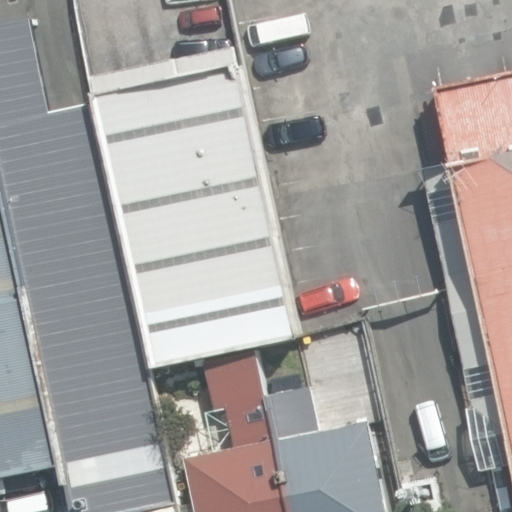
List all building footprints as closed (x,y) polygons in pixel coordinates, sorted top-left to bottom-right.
[(0,27),(0,133),(78,511),(142,511),(182,504),(98,101),(56,110),(37,20),(0,27)] [(99,94),(156,369),(300,339),(243,64),(99,94)] [(511,437),(511,440),(511,72),(440,87),(456,161),(426,166),(474,402),(511,437)] [(0,478),(64,466),(0,148),(0,478)] [(294,511),(271,395),(261,348),(206,360),(216,408),(228,405),(237,446),(187,457),(198,511),(294,511)] [(313,386),(271,395),(294,511),(390,511),(371,420),(322,430),(313,386)]
